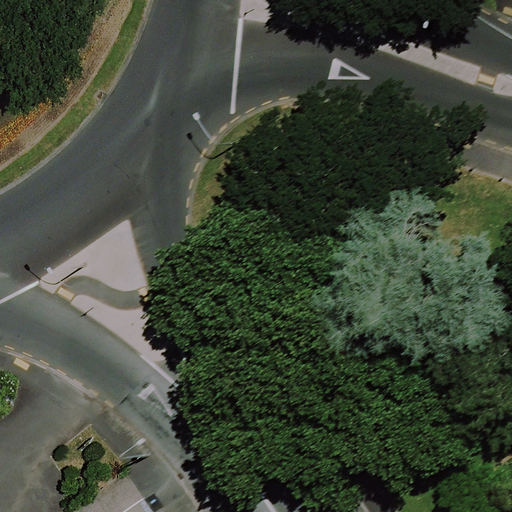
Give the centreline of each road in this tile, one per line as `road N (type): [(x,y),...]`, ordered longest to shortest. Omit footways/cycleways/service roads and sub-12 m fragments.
road 1 (secondary): [(71,225),(275,511)]
road 2 (secondary): [(511,106),(304,81),(187,95)]
road 3 (secondary): [(187,95),(156,144),(71,225)]
road 4 (secondary): [(390,0),(511,73)]
